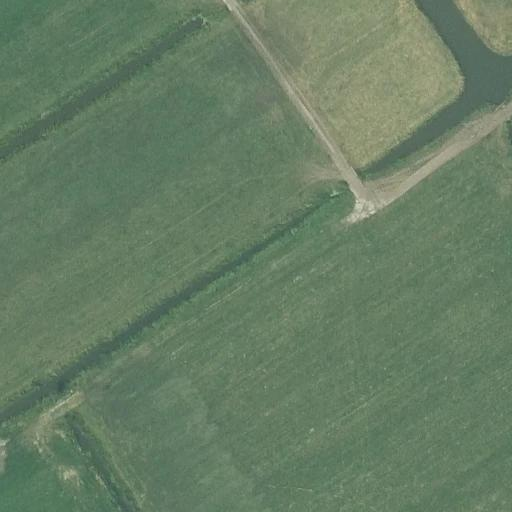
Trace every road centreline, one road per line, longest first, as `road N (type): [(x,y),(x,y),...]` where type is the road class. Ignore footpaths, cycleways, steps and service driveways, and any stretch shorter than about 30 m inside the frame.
road 1 (track): [(511,106),(93,387)]
road 2 (track): [(365,206),(231,0)]
